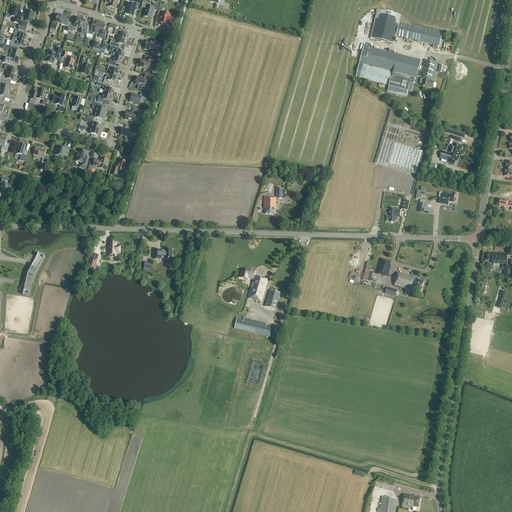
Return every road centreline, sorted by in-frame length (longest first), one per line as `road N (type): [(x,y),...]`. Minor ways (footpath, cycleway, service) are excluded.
road 1 (unclassified): [(476,239),(0,225)]
road 2 (tertiary): [(441,511),(440,466),(476,239)]
road 3 (residential): [(29,66),(25,124),(108,144),(138,30)]
road 4 (tertiary): [(476,239),(511,31)]
